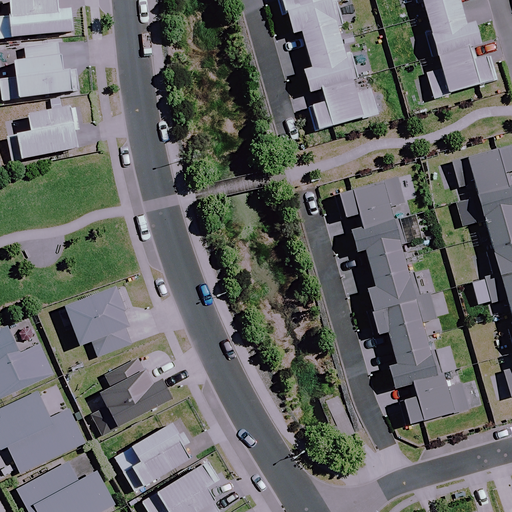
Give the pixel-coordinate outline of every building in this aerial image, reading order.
[(58,13),(56,0),(23,0),(23,2),(11,3),(13,17),(0,17),(0,40),(74,34),(71,11),(58,13)] [(350,40),(359,37),(347,0),(271,0),(278,23),(281,22),(286,39),(298,35),(308,68),(296,72),(306,106),(300,108),(311,144),(384,122),(371,79),(362,82),(350,40)] [(416,0),(435,69),(422,73),(431,106),(497,89),(479,21),(466,24),(459,0),(416,0)] [(16,80),(0,82),(0,83),(3,103),(80,93),(77,72),(63,74),(59,43),(23,48),(25,61),(14,63),(16,80)] [(79,131),(75,108),(29,117),(32,134),(7,139),(12,163),(79,151),(75,132),(79,131)] [(477,198),(510,188),(507,176),(511,174),(511,145),(451,164),(459,190),(473,186),(477,198)] [(364,231),(394,223),(391,211),(406,207),(399,182),(340,198),(346,220),(360,216),(364,231)] [(488,236),(511,229),(511,187),(510,188),(477,198),(488,236)] [(371,268),(404,259),(394,223),(364,231),(353,234),(359,256),(367,254),(371,268)] [(511,229),(488,236),(501,279),(511,276),(511,229)] [(404,259),(371,268),(376,289),(367,291),(373,314),(416,303),(404,259)] [(509,318),(511,317),(511,276),(501,279),(485,284),(491,305),(504,301),(509,318)] [(138,310),(126,279),(112,284),(124,315),(138,310)] [(105,306),(98,288),(80,295),(87,313),(105,306)] [(393,349),(426,341),(422,327),(437,323),(430,299),(416,303),(373,314),(379,336),(389,334),(393,349)] [(81,337),(77,327),(53,336),(56,346),(81,337)] [(53,354),(45,334),(20,345),(28,365),(53,354)] [(426,341),(393,349),(398,366),(391,368),(397,390),(401,389),(413,386),(411,382),(435,376),(454,370),(448,349),(429,354),(426,341)] [(454,370),(435,376),(411,382),(413,386),(416,397),(404,400),(411,426),(469,410),(458,369),(454,370)] [(89,395),(76,402),(91,431),(105,424),(89,395)] [(191,440),(179,420),(132,448),(142,464),(123,475),(135,493),(189,460),(181,446),(191,440)] [(94,473),(85,452),(17,484),(29,511),(107,511),(112,510),(94,473)] [(219,482),(208,463),(141,503),(146,511),(219,511),(206,490),(219,482)]
